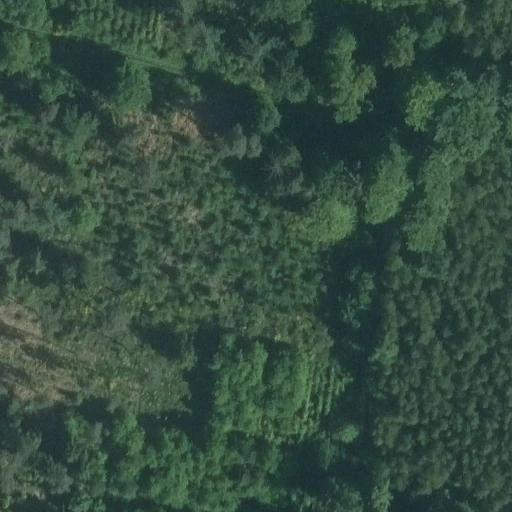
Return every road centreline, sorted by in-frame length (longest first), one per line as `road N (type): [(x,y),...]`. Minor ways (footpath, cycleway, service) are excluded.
road 1 (track): [(421,0),(351,511)]
road 2 (track): [(405,142),(0,24)]
